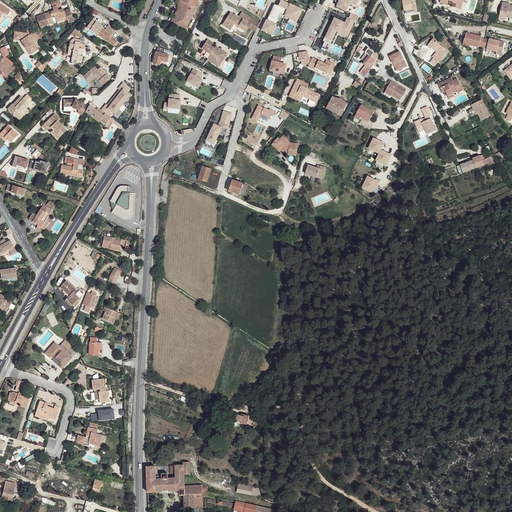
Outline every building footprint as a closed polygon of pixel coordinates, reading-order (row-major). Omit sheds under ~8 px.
[(40,14),(35,16),(38,26),(50,22),(50,23),(52,22),(50,17),(53,16),(55,20),(65,16),(66,19),(67,22),(72,20),(68,8),(62,10),(62,8),(58,9),(56,5),(60,3),(58,0),(54,0),(50,2),(52,10),(50,11),(49,10),(43,13),(44,14),(40,15),(40,14)] [(178,0),(176,6),(180,9),(173,23),(185,29),(198,0),(178,0)] [(338,0),(335,7),(345,12),(348,5),(351,4),(355,6),(358,0),(338,0)] [(402,0),(404,11),(415,9),(415,6),(413,6),(412,0),(402,0)] [(440,0),(440,3),(447,5),(448,1),(453,2),(453,3),(456,4),(455,8),(464,11),(467,1),(467,0),(440,0)] [(262,30),(271,35),(281,15),(296,22),(301,11),(279,1),(277,6),(274,5),(262,30)] [(505,22),(506,19),(507,16),(511,17),(511,6),(509,6),(510,5),(503,3),(498,20),(505,22)] [(180,9),(176,6),(167,24),(184,32),(185,29),(173,23),(180,9)] [(229,13),(222,24),(231,29),(234,24),(235,23),(244,28),(246,25),(249,27),(250,26),(257,30),(260,23),(250,18),(242,13),(239,17),(238,16),(238,18),(237,19),(233,17),(234,15),(229,13)] [(348,19),(357,23),(359,19),(350,15),(348,19)] [(100,28),(103,24),(93,16),(90,20),(98,27),(94,33),(113,46),(114,45),(116,47),(119,43),(116,41),(117,40),(100,28)] [(321,47),(326,49),(328,43),(334,31),(337,33),(346,37),(351,27),(336,20),(335,24),(332,22),(323,41),(324,42),(321,47)] [(235,23),(234,24),(246,32),(249,27),(246,25),(244,28),(235,23)] [(104,30),(111,36),(115,30),(108,25),(104,30)] [(39,29),(35,32),(39,39),(44,37),(39,29)] [(75,30),(70,35),(74,38),(76,36),(79,39),(82,35),(75,30)] [(39,39),(35,33),(35,32),(28,35),(27,36),(25,33),(15,31),(13,39),(21,41),(26,48),(28,47),(32,54),(38,49),(33,43),(39,39)] [(328,43),(331,45),(337,33),(334,31),(328,43)] [(471,35),(466,34),(463,44),(469,46),(469,45),(479,48),(479,46),(483,47),(485,39),(482,38),(482,36),(471,34),(471,35)] [(489,39),(485,39),(483,47),(487,48),(487,50),(497,52),(502,54),(504,47),(503,47),(504,44),(499,42),(500,41),(489,38),(489,39)] [(67,53),(70,54),(77,41),(74,40),(73,46),(68,45),(67,53)] [(439,52),(434,58),(438,62),(448,51),(436,41),(435,42),(432,40),(427,46),(430,49),(432,46),(439,52)] [(77,41),(70,54),(72,55),(71,58),(75,59),(75,60),(81,61),(82,56),(79,55),(81,48),(84,49),(85,43),(77,41)] [(214,49),(211,47),(206,43),(201,49),(210,55),(207,60),(218,67),(227,54),(216,47),(214,49)] [(157,48),(153,63),(160,65),(161,61),(170,63),(173,52),(157,48)] [(366,65),(360,72),(365,76),(373,66),(372,65),(375,60),(371,57),(374,53),(369,48),(366,52),(369,55),(364,61),(364,62),(364,64),(366,65)] [(400,51),(390,56),(393,64),(395,63),(398,70),(407,66),(400,51)] [(307,52),(298,53),(299,61),(300,61),(301,61),(304,63),(306,58),(308,56),(307,52)] [(0,70),(2,72),(7,76),(14,68),(11,65),(8,63),(10,61),(4,57),(3,57),(0,61),(0,70)] [(273,57),(270,70),(283,74),(285,65),(280,64),(281,59),(273,57)] [(308,65),(307,67),(313,70),(314,68),(325,73),(328,69),(331,71),(335,65),(326,61),(324,64),(312,58),(311,60),(308,65)] [(110,74),(106,71),(103,74),(97,68),(93,64),(83,75),(89,81),(95,75),(96,76),(99,79),(102,82),(110,74)] [(103,74),(106,71),(100,65),(97,68),(103,74)] [(194,70),(187,82),(198,89),(203,81),(200,79),(203,75),(194,70)] [(450,83),(448,79),(438,84),(442,91),(445,89),(446,92),(448,96),(453,93),(452,91),(456,90),(457,91),(458,93),(465,89),(464,87),(462,87),(457,78),(453,80),(452,80),(453,81),(450,83)] [(308,84),(300,80),(297,85),(295,84),(289,97),(299,102),(302,96),(303,95),(304,96),(304,97),(316,103),(319,95),(306,89),(308,84)] [(390,84),(386,90),(392,94),(391,95),(400,100),(405,91),(399,88),(397,86),(398,84),(392,81),(390,84)] [(106,105),(101,111),(110,118),(113,115),(114,116),(131,95),(127,93),(131,89),(124,83),(119,89),(120,90),(122,92),(110,107),(108,106),(106,105)] [(55,94),(59,97),(63,90),(59,87),(55,94)] [(120,90),(108,106),(110,107),(122,92),(120,90)] [(180,95),(170,94),(169,103),(165,103),(164,109),(168,110),(168,108),(180,109),(181,101),(180,100),(180,95)] [(333,96),(328,94),(322,106),(336,113),(337,112),(342,114),(348,104),(342,99),(336,98),(333,96)] [(28,103),(29,104),(32,100),(26,95),(23,98),(21,96),(13,105),(12,104),(7,109),(18,119),(23,114),(21,112),(26,107),(24,106),(28,103)] [(77,115),(81,117),(86,108),(75,100),(64,100),(64,107),(72,108),(78,113),(77,115)] [(471,106),(472,109),(474,108),(477,114),(481,121),(489,117),(481,100),(471,106)] [(104,124),(108,119),(89,105),(85,112),(99,122),(100,120),(104,124)] [(259,105),(252,118),(257,121),(262,113),(270,118),(272,114),(275,115),(277,112),(270,109),(270,110),(265,107),(264,108),(259,105)] [(361,105),(357,113),(361,115),(361,116),(369,121),(374,112),(361,105)] [(427,106),(422,109),(426,118),(427,117),(428,119),(428,120),(424,122),(423,119),(422,118),(414,122),(419,132),(425,129),(426,132),(430,131),(431,133),(436,131),(430,117),(431,114),(427,106)] [(29,110),(26,107),(21,112),(23,114),(18,119),(20,120),(29,110)] [(225,136),(231,114),(224,112),(219,127),(214,124),(207,140),(214,144),(216,138),(218,134),(225,136)] [(61,118),(55,113),(52,116),(58,121),(61,118)] [(66,129),(58,121),(52,116),(45,124),(49,129),(50,127),(53,130),(50,133),(58,139),(66,129)] [(8,125),(1,133),(8,139),(11,142),(18,135),(8,125)] [(274,142),(272,144),(274,142),(276,144),(275,146),(279,150),(284,144),(289,149),(288,154),(288,155),(296,156),(298,144),(290,142),(283,136),(280,139),(278,138),(274,142)] [(376,160),(387,165),(392,154),(381,149),(384,142),(374,137),(369,148),(379,153),(376,160)] [(274,142),(272,144),(280,152),(283,149),(288,154),(289,149),(284,144),(279,150),(275,146),(276,144),(274,142)] [(76,154),(78,150),(71,146),(69,150),(76,154)] [(12,166),(16,167),(16,165),(26,168),(28,160),(15,156),(12,166)] [(473,160),(468,162),(460,165),(463,173),(475,169),(475,168),(479,166),(476,158),(476,157),(472,159),(473,160)] [(45,173),(48,163),(40,160),(39,162),(31,160),(29,168),(45,173)] [(77,166),(83,167),(84,162),(73,160),(72,168),(61,166),(59,174),(70,176),(75,177),(81,178),(82,171),(77,170),(77,166)] [(319,169),(308,165),(305,174),(322,179),(326,168),(321,166),(319,169)] [(202,166),(198,179),(207,182),(211,169),(202,166)] [(375,193),(381,181),(377,179),(376,180),(368,176),(363,188),(375,193)] [(232,180),(228,191),(239,195),(243,184),(232,180)] [(22,195),(23,189),(8,184),(6,190),(22,195)] [(248,186),(243,184),(239,194),(245,196),(248,186)] [(116,190),(111,201),(116,204),(113,210),(111,212),(124,219),(126,220),(128,220),(130,219),(132,218),(133,216),(134,214),(135,193),(135,190),(134,188),(132,187),(130,186),(123,186),(121,186),(120,186),(118,188),(116,190)] [(29,219),(41,227),(45,220),(52,210),(43,204),(36,215),(33,212),(29,219)] [(256,217),(255,221),(267,225),(268,221),(256,217)] [(45,220),(41,227),(44,229),(49,222),(45,220)] [(112,239),(112,237),(104,236),(102,244),(110,246),(110,248),(119,250),(119,248),(124,249),(125,240),(121,239),(121,241),(114,240),(112,239)] [(0,245),(0,256),(1,255),(3,252),(10,248),(10,250),(12,253),(17,250),(11,239),(8,241),(6,237),(3,239),(0,243),(1,245),(0,245)] [(16,267),(0,270),(1,273),(0,273),(0,278),(17,276),(16,267)] [(123,271),(115,267),(109,277),(110,278),(113,280),(112,282),(114,284),(120,274),(121,275),(123,271)] [(61,287),(64,290),(66,288),(71,293),(70,295),(67,299),(73,305),(80,298),(76,294),(78,291),(66,280),(61,287)] [(92,291),(91,294),(89,299),(86,297),(85,297),(83,304),(91,307),(97,293),(92,291)] [(0,305),(8,310),(13,302),(4,297),(5,295),(0,292),(0,305)] [(117,312),(107,307),(105,311),(103,318),(114,323),(116,319),(115,318),(117,312)] [(90,342),(90,345),(89,355),(99,355),(99,350),(102,350),(102,343),(97,342),(97,338),(90,337),(90,342)] [(48,354),(50,356),(55,357),(56,359),(59,361),(58,362),(63,366),(64,366),(71,359),(71,357),(66,353),(72,347),(64,341),(59,347),(55,344),(54,345),(48,352),(48,354)] [(99,389),(99,392),(100,399),(100,402),(106,401),(106,399),(110,398),(109,391),(107,391),(106,385),(105,385),(104,379),(92,380),(93,389),(99,389)] [(39,390),(37,396),(44,399),(46,392),(39,390)] [(19,394),(19,393),(13,391),(11,397),(10,401),(16,403),(16,402),(19,403),(21,404),(21,405),(27,407),(31,396),(25,394),(24,396),(22,395),(19,394)] [(47,407),(48,406),(49,403),(40,401),(36,413),(48,417),(56,420),(60,408),(55,406),(54,408),(49,407),(48,408),(47,407)] [(252,423),(254,418),(249,417),(250,415),(243,414),(243,416),(241,415),(235,413),(233,421),(241,421),(241,423),(248,424),(249,420),(252,423)] [(89,427),(87,436),(91,437),(90,439),(89,444),(100,447),(103,436),(98,434),(99,430),(89,427)] [(90,439),(86,437),(79,435),(77,443),(88,447),(89,444),(90,439)] [(155,467),(147,467),(148,492),(180,491),(180,495),(184,495),(185,508),(195,508),(195,507),(203,506),(203,494),(207,491),(207,488),(202,485),(185,486),(184,475),(190,474),(190,462),(184,462),(184,465),(171,466),(171,474),(175,474),(176,478),(168,478),(168,474),(163,474),(163,479),(159,479),(159,476),(156,476),(155,467)] [(95,478),(92,486),(100,488),(102,480),(95,478)] [(15,487),(16,484),(5,481),(3,490),(0,488),(0,494),(2,495),(0,501),(10,503),(11,503),(12,498),(13,498),(14,492),(15,487)] [(238,492),(252,495),(253,487),(239,485),(238,492)] [(240,511),(245,511),(283,511),(236,501),(234,510),(240,511)]
